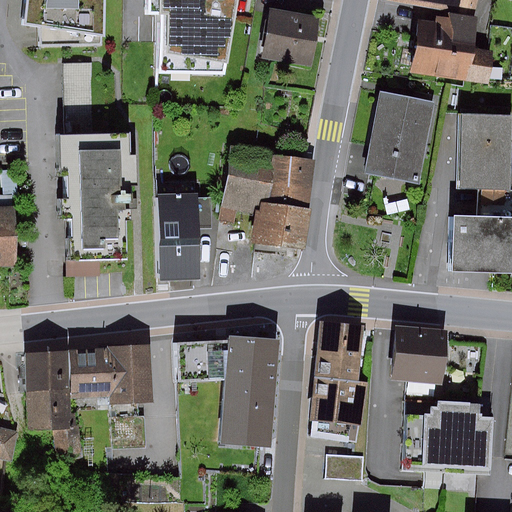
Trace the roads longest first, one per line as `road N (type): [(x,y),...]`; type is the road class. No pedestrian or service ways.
road 1 (residential): [(51,325),(48,81),(0,31)]
road 2 (residential): [(355,0),(303,299)]
road 3 (residential): [(51,325),(303,299)]
road 4 (residential): [(303,299),(282,511)]
road 5 (residential): [(303,299),(511,317)]
